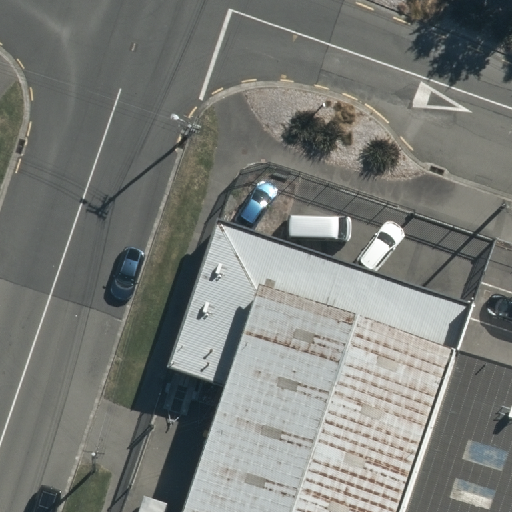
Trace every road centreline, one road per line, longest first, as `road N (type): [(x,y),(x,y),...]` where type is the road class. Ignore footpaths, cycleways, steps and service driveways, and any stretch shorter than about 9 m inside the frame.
road 1 (residential): [(152,0),(0,456)]
road 2 (residential): [(157,0),(249,21),(511,108)]
